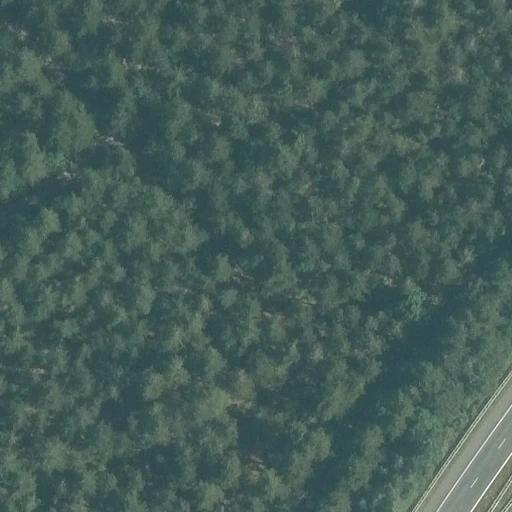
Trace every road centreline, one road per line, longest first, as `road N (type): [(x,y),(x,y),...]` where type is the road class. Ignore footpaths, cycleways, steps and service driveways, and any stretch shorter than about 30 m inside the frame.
road 1 (track): [(119,141),(368,0)]
road 2 (track): [(119,141),(0,12)]
road 3 (track): [(0,223),(119,141)]
